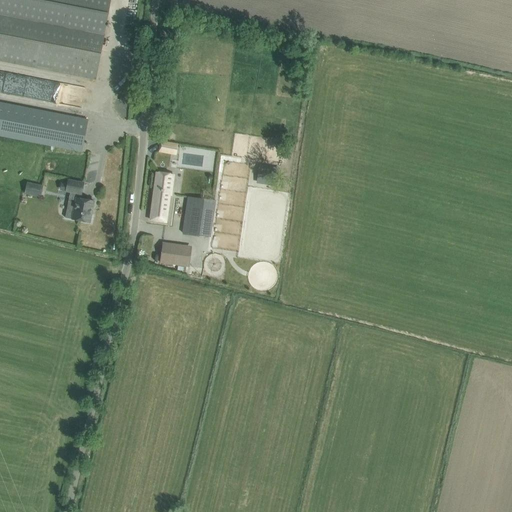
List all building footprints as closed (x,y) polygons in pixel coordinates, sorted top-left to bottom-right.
[(0,0),(0,60),(85,77),(95,79),(110,0),(0,0)] [(0,135),(72,150),(81,152),(88,120),(0,102),(0,135)] [(160,152),(170,154),(173,154),(174,144),(171,143),(161,142),(160,152)] [(263,179),(276,181),(277,169),(265,167),(263,179)] [(150,220),(166,222),(170,192),(171,192),(173,175),(156,172),(150,220)] [(84,183),(74,181),(68,180),(66,191),(70,192),(68,201),(65,218),(72,219),(80,221),(90,223),(94,201),(80,199),(80,194),(81,195),(84,183)] [(25,194),(41,198),(43,186),(27,182),(25,194)] [(193,234),(211,237),(215,201),(198,198),(188,197),(183,233),(193,234)] [(189,267),(191,249),(162,245),(162,248),(159,262),(169,264),(189,267)]
